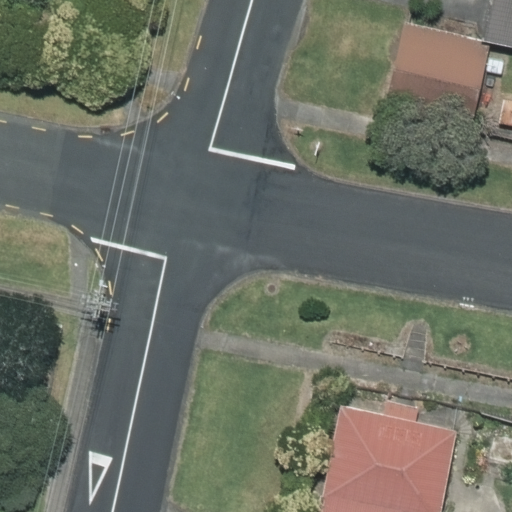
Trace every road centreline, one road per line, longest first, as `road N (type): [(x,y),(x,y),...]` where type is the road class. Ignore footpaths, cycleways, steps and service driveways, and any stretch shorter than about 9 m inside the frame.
road 1 (residential): [(116,511),(166,261),(204,195)]
road 2 (residential): [(204,195),(511,263)]
road 3 (residential): [(0,155),(204,195)]
road 4 (residential): [(204,195),(253,0)]
